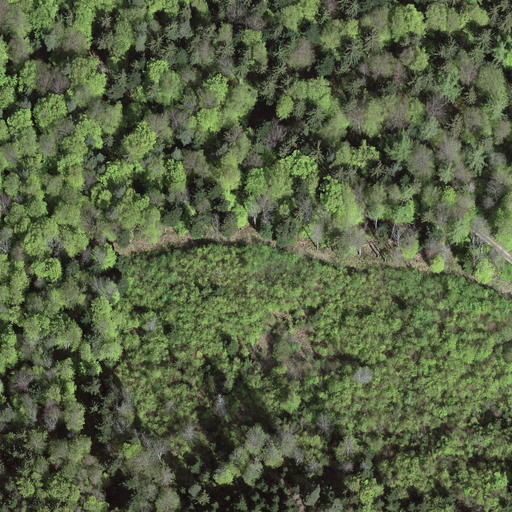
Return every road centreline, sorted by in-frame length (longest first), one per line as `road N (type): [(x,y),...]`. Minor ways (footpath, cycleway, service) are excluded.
road 1 (track): [(511,256),(424,189),(169,72),(66,68),(0,83)]
road 2 (track): [(511,296),(435,271),(237,242),(59,262),(0,278)]
